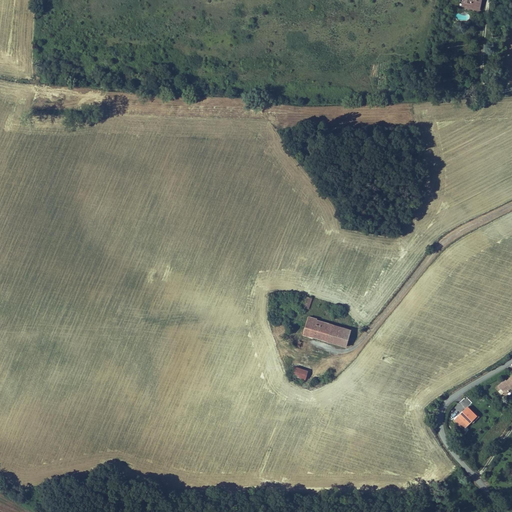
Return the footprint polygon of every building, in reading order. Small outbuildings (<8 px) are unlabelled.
[(471,3),(470,7),(480,9),(481,0),(463,0),(463,2),(471,3)] [(312,299),(307,297),(303,307),(309,309),(312,299)] [(338,345),(343,328),(316,321),(317,320),(308,318),(303,336),(313,338),(314,334),(317,335),(316,339),(338,345)] [(350,331),(343,328),(338,345),(346,348),(350,331)] [(307,371),(295,368),(293,376),(305,380),(307,371)] [(511,372),(505,380),(503,378),(498,383),(506,391),(511,386),(511,387),(511,372)] [(470,414),(462,407),(450,420),(460,429),(466,422),(464,421),(470,414)] [(473,417),(470,414),(464,421),(466,422),(467,424),(473,417)]
